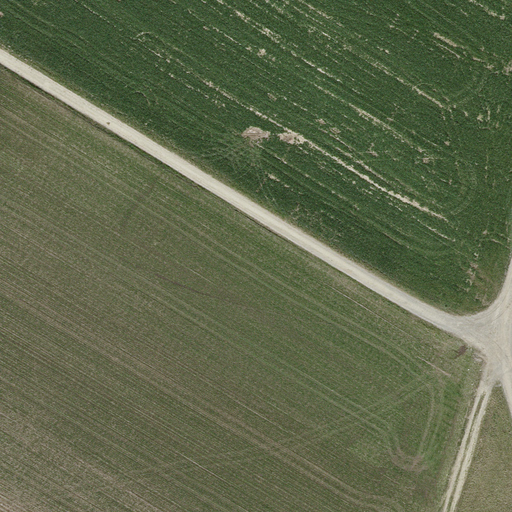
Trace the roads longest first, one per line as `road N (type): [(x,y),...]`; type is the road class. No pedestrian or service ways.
road 1 (track): [(0,59),(428,316),(497,342)]
road 2 (track): [(497,342),(450,511)]
